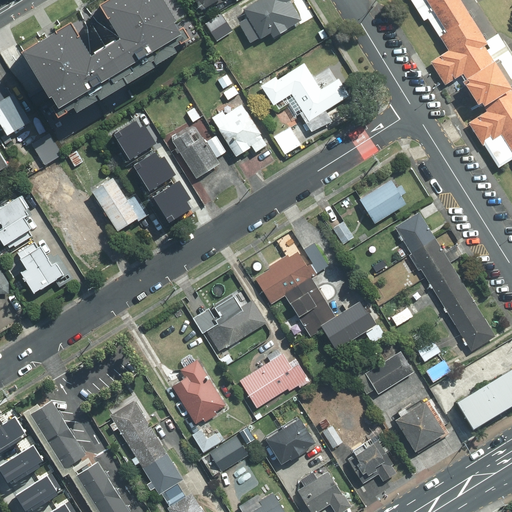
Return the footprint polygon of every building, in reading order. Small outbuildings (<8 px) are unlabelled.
[(190,46),(161,0),(111,0),(103,5),(113,22),(87,38),(75,19),(30,47),(74,118),(190,46)] [(263,36),(273,30),(276,36),(305,19),(293,0),(258,0),(246,8),(263,36)] [(415,0),(449,52),(430,64),(448,92),(462,83),(487,122),(476,129),(499,164),(511,157),(511,159),(511,83),(458,0),(415,0)] [(248,17),(240,22),(252,42),(260,37),(248,17)] [(307,61),(279,78),(277,75),(262,84),(274,104),(294,92),(311,119),(351,93),(341,77),(323,88),(317,78),(307,61)] [(0,72),(0,109),(12,131),(32,120),(16,91),(12,93),(0,72)] [(236,84),(225,91),(230,99),(241,92),(236,84)] [(237,153),(253,143),(257,149),(268,142),(264,136),(266,135),(245,101),(216,118),(237,153)] [(202,117),(195,106),(187,111),(194,123),(202,117)] [(143,108),(134,114),(147,133),(156,127),(143,108)] [(303,142),(291,126),(276,136),(287,153),(303,142)] [(189,129),(174,139),(197,176),(221,163),(205,136),(196,141),(189,129)] [(51,131),(33,143),(47,164),(65,153),(51,131)] [(150,136),(124,154),(157,204),(189,183),(174,162),(166,167),(163,162),(166,160),(150,136)] [(0,143),(0,165),(10,160),(0,143)] [(55,166),(33,180),(44,196),(65,183),(55,166)] [(118,175),(95,189),(122,228),(142,215),(118,175)] [(396,178),(361,199),(375,222),(410,201),(396,178)] [(35,225),(27,214),(35,209),(24,193),(0,208),(0,215),(6,225),(0,229),(9,242),(35,225)] [(85,198),(61,206),(77,251),(101,242),(85,198)] [(421,210),(397,225),(472,350),(497,335),(421,210)] [(353,233),(345,222),(334,229),(342,240),(353,233)] [(312,335),(326,326),(339,347),(380,322),(365,297),(337,314),(313,275),(330,265),(316,241),(257,277),(272,301),(286,293),(312,335)] [(44,243),(24,256),(30,266),(25,269),(38,290),(67,271),(60,260),(56,262),(44,243)] [(204,332),(209,329),(221,349),(269,320),(255,298),(242,305),(234,292),(195,316),(204,332)] [(414,314),(408,306),(393,316),(398,324),(414,314)] [(426,360),(442,349),(435,338),(419,349),(426,360)] [(403,349),(368,371),(381,392),(416,370),(403,349)] [(285,352),(241,379),(259,407),(300,381),(303,386),(312,380),(301,362),(294,366),(285,352)] [(199,358),(182,368),(187,376),(174,385),(198,422),(228,403),(199,358)] [(452,370),(444,359),(427,370),(435,382),(452,370)] [(511,405),(511,365),(459,397),(477,426),(511,405)] [(174,467),(125,388),(101,403),(149,482),(174,467)] [(129,511),(134,510),(102,457),(80,471),(74,460),(88,452),(55,397),(41,405),(39,402),(25,411),(64,475),(71,470),(96,511),(129,511)] [(428,398),(399,417),(418,448),(448,430),(428,398)] [(303,415),(269,435),(284,461),(318,441),(303,415)] [(20,437),(24,434),(14,418),(0,427),(0,453),(22,440),(20,437)] [(333,424),(323,431),(334,448),(344,441),(333,424)] [(193,434),(205,451),(223,440),(217,432),(209,437),(202,428),(193,434)] [(238,433),(211,451),(224,470),(251,452),(238,433)] [(363,481),(380,471),(385,479),(397,471),(393,463),(395,462),(381,438),(349,456),(363,481)] [(0,466),(0,471),(7,483),(13,480),(15,482),(40,467),(38,464),(44,461),(34,445),(0,466)] [(330,470),(299,489),(313,511),(315,511),(332,502),(338,511),(339,511),(352,504),(343,489),(330,470)] [(33,511),(59,495),(47,477),(16,496),(25,511),(31,508),(33,511)] [(201,511),(183,482),(159,496),(168,511),(201,511)] [(261,499),(264,503),(250,511),(288,511),(274,491),(261,499)]
